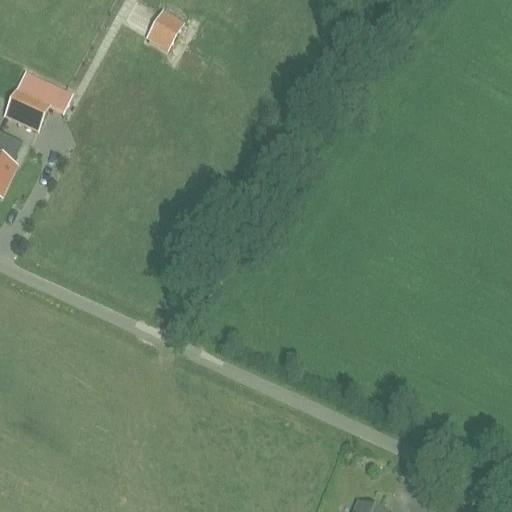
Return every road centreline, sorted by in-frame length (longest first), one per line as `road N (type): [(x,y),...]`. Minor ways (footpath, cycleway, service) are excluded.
road 1 (unclassified): [(511,500),(0,266)]
road 2 (track): [(166,341),(379,0)]
